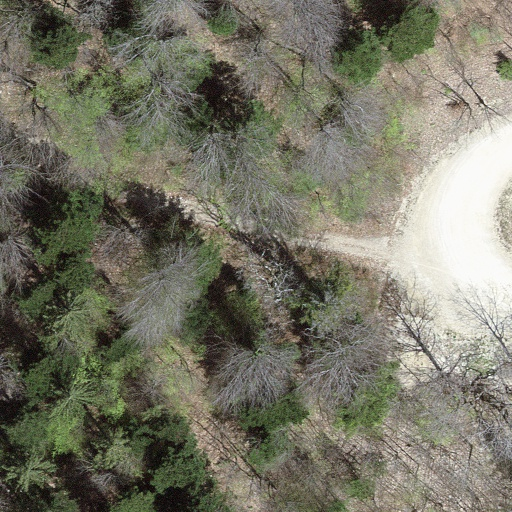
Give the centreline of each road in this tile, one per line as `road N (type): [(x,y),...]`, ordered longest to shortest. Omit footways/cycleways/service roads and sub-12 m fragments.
road 1 (track): [(460,270),(206,205),(0,138)]
road 2 (unclassified): [(511,298),(460,270),(452,237),(463,178),(511,134)]
